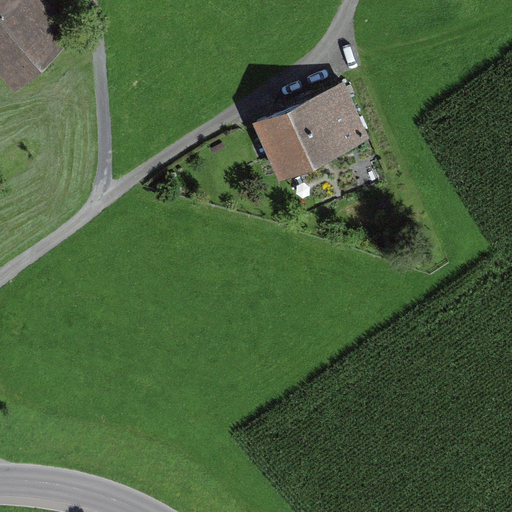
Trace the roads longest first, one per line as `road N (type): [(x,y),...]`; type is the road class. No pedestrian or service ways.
road 1 (track): [(0,274),(296,84),(354,0)]
road 2 (track): [(87,0),(95,20),(102,209)]
road 3 (residential): [(0,481),(110,498),(140,511)]
